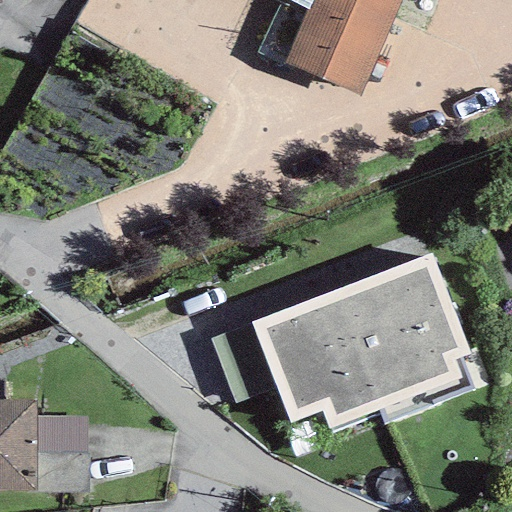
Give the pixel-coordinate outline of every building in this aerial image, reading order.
[(401,0),(312,0),(307,10),(283,66),(359,98),(401,0)] [(312,0),(286,0),(307,10),(312,0)] [(430,259),(256,326),(293,422),(326,409),(332,424),(455,377),(449,360),(466,353),(430,259)] [(35,401),(0,401),(0,491),(33,491),(34,417),(35,401)] [(34,417),(33,491),(84,492),(85,417),(34,417)]
